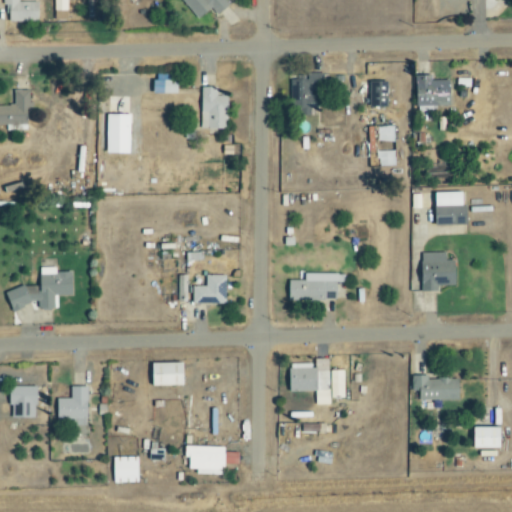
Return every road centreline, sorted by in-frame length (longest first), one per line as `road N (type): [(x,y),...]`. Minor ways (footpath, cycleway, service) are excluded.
road 1 (residential): [(0,346),(511,331)]
road 2 (residential): [(0,55),(511,41)]
road 3 (residential): [(257,477),(261,0)]
